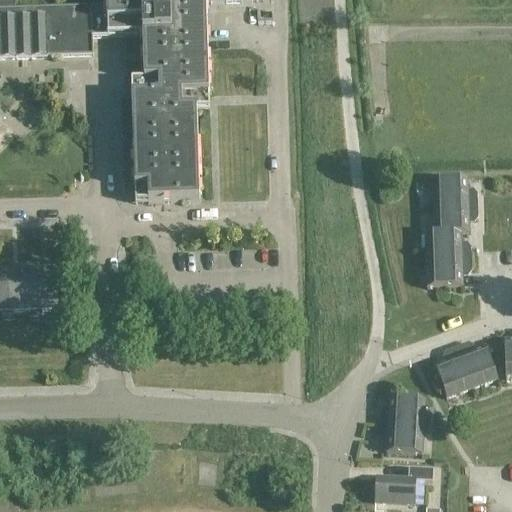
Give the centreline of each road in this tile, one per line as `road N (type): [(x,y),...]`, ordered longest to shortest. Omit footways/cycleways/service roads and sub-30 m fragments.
road 1 (residential): [(291,416),(278,0)]
road 2 (residential): [(371,359),(377,275),(339,0)]
road 3 (residential): [(100,207),(108,406)]
road 4 (residential): [(291,416),(108,406)]
road 5 (residential): [(371,359),(485,326),(511,302)]
